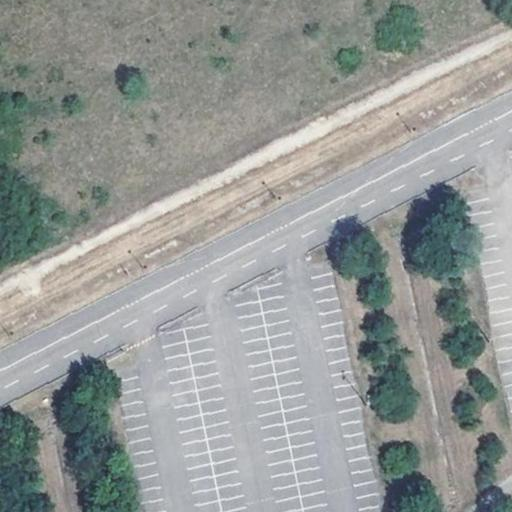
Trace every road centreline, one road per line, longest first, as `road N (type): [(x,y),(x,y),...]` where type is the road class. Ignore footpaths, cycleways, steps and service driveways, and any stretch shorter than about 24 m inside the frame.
road 1 (unclassified): [(511,117),(0,380)]
road 2 (track): [(511,40),(0,294)]
